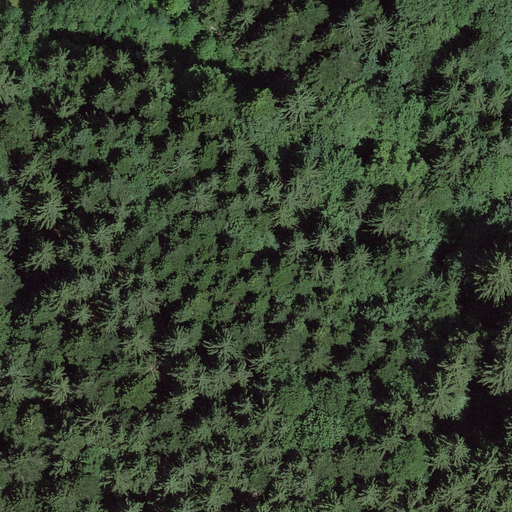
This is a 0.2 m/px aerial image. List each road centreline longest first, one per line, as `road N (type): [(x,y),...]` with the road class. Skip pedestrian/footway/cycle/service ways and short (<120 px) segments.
road 1 (track): [(184,0),(326,109),(488,205),(511,211)]
road 2 (track): [(511,340),(359,511)]
